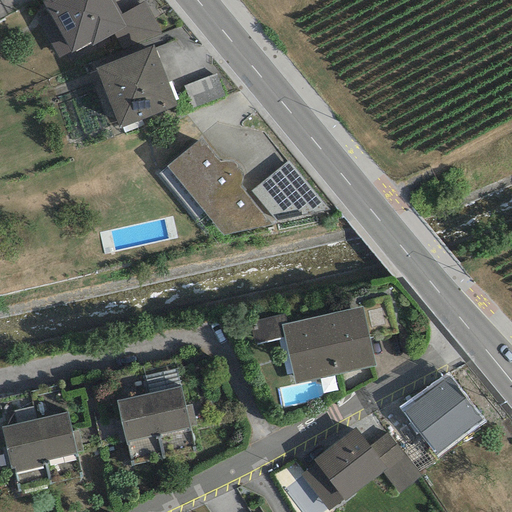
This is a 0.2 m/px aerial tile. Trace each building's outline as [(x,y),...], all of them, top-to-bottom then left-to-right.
[(71,52),(71,53),(90,42),(92,46),(113,34),(125,27),(119,15),(110,0),(44,0),(42,1),(50,14),(71,52)] [(110,0),(119,15),(121,14),(113,0),(110,0)] [(122,49),(161,33),(144,2),(121,14),(119,15),(125,27),(113,34),(122,49)] [(58,58),(71,52),(50,14),(37,20),(58,58)] [(153,46),(95,69),(119,128),(177,106),(153,46)] [(216,73),(184,85),(192,108),(225,96),(216,73)] [(206,215),(223,236),(270,225),(239,187),(240,185),(241,181),(242,177),(242,173),(239,169),(236,165),(234,163),(230,162),(225,161),(219,162),(201,138),(166,166),(206,215)] [(277,223),(329,210),(288,161),(251,191),(277,223)] [(199,222),(206,215),(166,166),(159,173),(199,222)] [(376,366),(362,306),(287,323),(281,325),(284,337),(295,385),(376,366)] [(281,325),(287,323),(284,314),(249,323),(254,344),(284,337),(281,325)] [(448,378),(403,413),(435,454),(480,420),(448,378)] [(148,394),(159,435),(190,428),(190,426),(185,406),(180,386),(148,394)] [(159,435),(148,394),(116,401),(125,443),(159,435)] [(185,406),(190,426),(196,425),(191,404),(185,406)] [(34,420),(36,420),(32,406),(13,412),(16,425),(34,420)] [(36,420),(34,420),(44,461),(76,453),(67,413),(36,420)] [(41,461),(44,461),(34,420),(16,425),(1,428),(10,468),(14,467),(41,461)] [(382,472),(386,468),(370,447),(355,428),(312,460),(315,464),(343,499),(344,501),(382,472)] [(387,433),(370,447),(386,468),(382,472),(399,493),(420,476),(387,433)] [(42,467),(41,461),(14,467),(15,472),(42,467)] [(328,511),(343,499),(315,464),(300,475),(328,511)]
